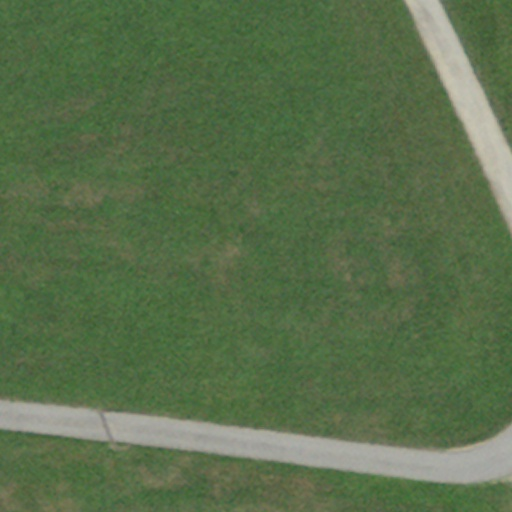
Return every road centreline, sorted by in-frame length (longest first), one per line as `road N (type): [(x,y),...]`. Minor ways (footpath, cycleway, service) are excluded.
road 1 (residential): [(356,455),(0,420)]
road 2 (track): [(415,0),(511,203)]
road 3 (track): [(511,454),(451,468),(356,455)]
